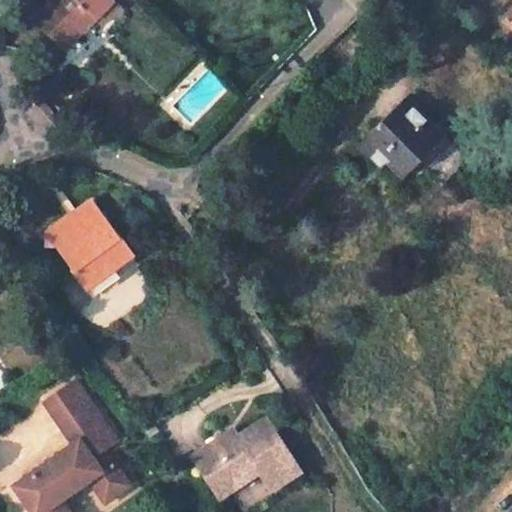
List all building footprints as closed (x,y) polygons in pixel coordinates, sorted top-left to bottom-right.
[(122,2),(120,0),(50,0),(34,15),(66,46),(98,15),(103,20),(122,2)] [(405,98),(358,144),(376,163),(382,157),(403,177),(421,160),(444,136),(405,98)] [(452,145),(444,136),(421,160),(429,167),(452,145)] [(132,254),(116,233),(115,233),(90,197),(52,224),(67,245),(61,249),(72,264),(71,265),(85,284),(132,254)] [(67,245),(52,224),(46,229),(61,249),(67,245)] [(85,284),(91,294),(132,256),(132,254),(85,284)] [(115,442),(72,381),(41,403),(71,445),(43,465),(46,469),(35,477),(32,472),(11,487),(28,511),(64,511),(58,502),(86,482),(111,464),(102,450),(115,442)] [(191,456),(217,492),(257,466),(271,486),(302,467),(267,417),(228,443),(223,436),(191,456)] [(111,464),(86,482),(102,504),(127,487),(111,464)]
